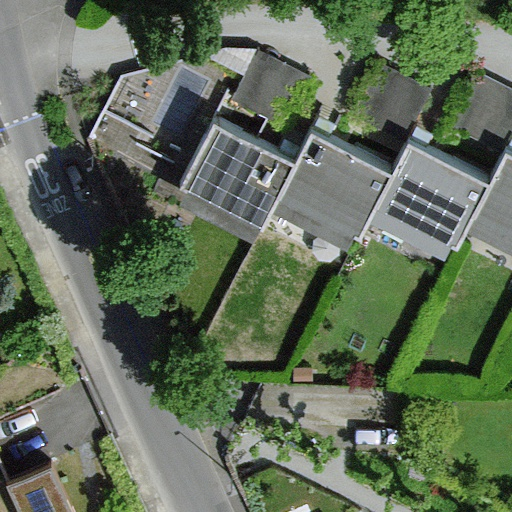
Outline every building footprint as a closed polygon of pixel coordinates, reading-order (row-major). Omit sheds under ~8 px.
[(285,121),(310,74),(256,46),(232,94),(285,121)] [(407,133),(431,85),(378,58),(353,105),(407,133)] [(505,143),(511,128),(511,86),(476,68),(451,116),(505,143)] [(281,193),(298,155),(217,115),(184,183),(266,225),(281,193)] [(313,126),(298,155),(281,193),(364,235),(379,203),(396,167),(313,126)] [(411,135),(396,167),(379,203),(461,243),(476,212),(493,177),(411,135)] [(511,146),(508,145),(493,177),(476,212),(511,230),(511,146)] [(78,511),(55,461),(8,481),(22,511),(78,511)]
